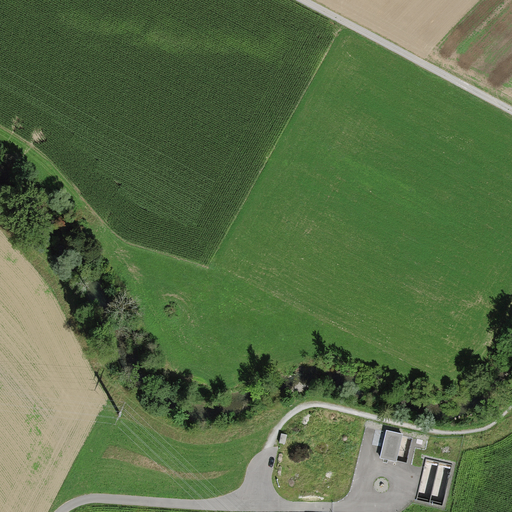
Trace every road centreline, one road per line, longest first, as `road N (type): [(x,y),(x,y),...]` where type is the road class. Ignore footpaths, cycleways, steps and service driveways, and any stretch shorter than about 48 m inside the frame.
road 1 (residential): [(61,511),(85,500),(252,504),(270,445)]
road 2 (track): [(305,0),(511,109)]
